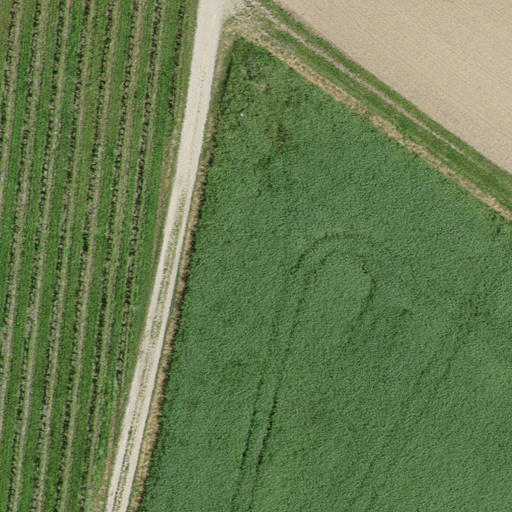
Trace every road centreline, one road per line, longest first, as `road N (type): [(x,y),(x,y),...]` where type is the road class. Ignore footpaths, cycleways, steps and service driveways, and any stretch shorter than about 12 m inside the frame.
road 1 (track): [(212,0),(198,114),(116,511)]
road 2 (track): [(234,0),(511,191)]
